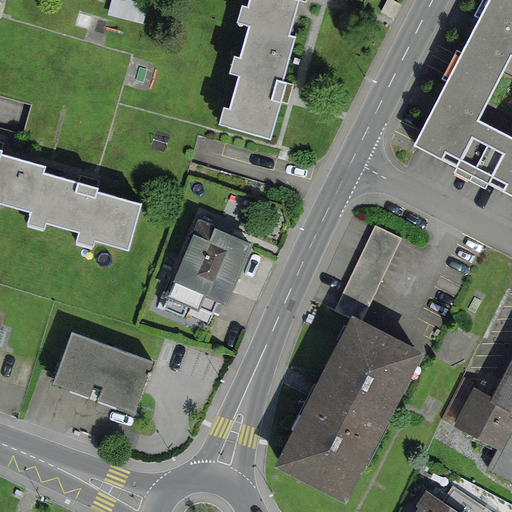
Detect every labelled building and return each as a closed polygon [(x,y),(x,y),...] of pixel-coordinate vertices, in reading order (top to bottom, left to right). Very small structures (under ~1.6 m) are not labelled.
[(251,22),(292,31),(300,3),(306,4),(307,0),(251,0),(250,5),(243,3),(239,18),(251,22)] [(453,79),(419,144),(511,192),(511,0),(486,0),(478,16),(483,19),(464,54),(459,51),(446,75),(453,79)] [(292,31),(251,22),(241,55),(235,53),(230,69),(241,72),(231,105),(226,103),(221,122),(272,137),(286,89),(289,79),(284,78),(297,33),(292,31)] [(0,200),(32,209),(44,169),(45,164),(10,154),(0,151),(1,147),(0,147),(0,200)] [(92,183),(44,169),(32,209),(28,223),(42,227),(44,219),(81,230),(78,240),(93,245),(95,239),(128,248),(141,201),(98,189),(99,185),(92,183)] [(200,223),(162,307),(182,316),(187,303),(216,316),(248,244),(200,223)] [(400,293),(421,249),(405,241),(384,285),(400,293)] [(420,343),(355,310),(280,457),(345,489),(420,343)] [(155,357),(73,327),(54,378),(135,408),(155,357)] [(511,360),(493,399),(476,390),(457,427),(502,449),(489,475),(511,486),(511,360)] [(423,503),(417,511),(495,511),(457,486),(449,498),(430,485),(419,500),(423,503)]
